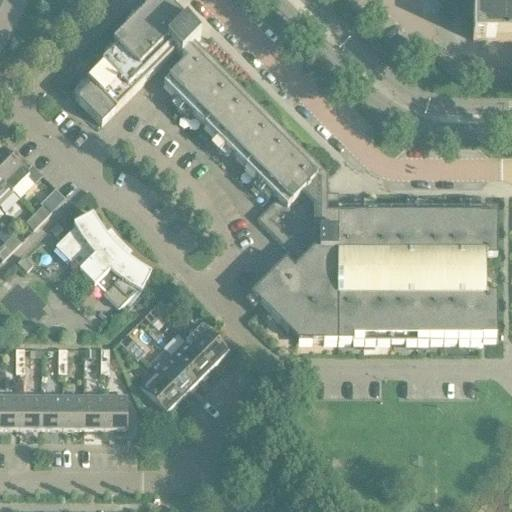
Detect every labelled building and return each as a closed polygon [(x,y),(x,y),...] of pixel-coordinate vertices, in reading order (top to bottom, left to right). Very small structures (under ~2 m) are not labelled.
[(163,89),(273,199),(277,204),(256,224),(300,268),(295,273),(285,264),(250,299),(297,345),(298,346),(496,346),(496,297),(485,297),(485,261),(496,261),(497,212),(348,212),(338,212),(338,197),(326,197),(326,183),(321,178),(193,49),(200,43),(194,37),(173,16),(177,12),(165,0),(153,0),(138,15),(143,19),(112,50),(116,54),(86,85),(90,89),(75,104),(101,130),(175,56),(185,67),(163,89)] [(511,0),(466,0),(466,1),(458,1),(458,9),(458,19),(472,19),(472,44),(511,43),(511,0)] [(0,154),(0,182),(13,195),(29,179),(25,176),(28,174),(19,165),(17,167),(2,153),(0,154)] [(28,174),(25,176),(29,179),(36,186),(42,180),(31,170),(28,174)] [(0,207),(13,195),(0,182),(0,207)] [(34,217),(42,225),(51,216),(43,208),(34,217)] [(33,234),(42,225),(34,217),(25,226),(33,234)] [(141,296),(151,277),(140,271),(130,264),(121,256),(113,248),(119,243),(114,238),(110,233),(105,237),(98,228),(92,218),(73,228),(75,232),(55,251),(71,266),(72,265),(81,273),(79,275),(81,276),(81,280),(83,282),(85,285),(87,287),(90,288),(93,289),(94,290),(96,288),(105,297),(103,299),(118,314),(138,294),(141,296)] [(70,232),(61,223),(50,234),(58,243),(70,232)] [(4,248),(12,256),(21,247),(13,239),(4,248)] [(0,262),(3,265),(12,256),(4,248),(0,251),(0,262)] [(17,267),(26,276),(32,270),(23,261),(17,267)] [(162,304),(153,313),(161,321),(170,312),(162,304)] [(153,313),(144,322),(152,330),(161,321),(153,313)] [(186,345),(212,372),(228,356),(214,341),(216,339),(207,330),(205,333),(202,330),(186,345)] [(128,356),(136,348),(127,339),(119,347),(128,356)] [(197,387),(212,372),(186,345),(171,361),(197,387)] [(136,348),(128,356),(137,365),(145,357),(136,348)] [(15,366),(23,366),(23,354),(15,354),(15,366)] [(58,354),(58,366),(66,366),(66,354),(58,354)] [(95,354),(84,354),(84,363),(95,363),(95,354)] [(100,354),(100,366),(108,366),(108,354),(100,354)] [(182,402),(197,387),(171,361),(155,376),(182,402)] [(23,366),(15,366),(15,378),(23,378),(23,366)] [(66,378),(66,366),(58,366),(58,378),(66,378)] [(108,366),(100,366),(100,378),(108,378),(108,366)] [(166,418),(182,402),(155,376),(139,392),(166,418)] [(0,434),(19,434),(19,400),(0,399),(0,434)] [(19,400),(19,434),(41,434),(41,400),(19,400)] [(41,400),(41,434),(62,434),(62,400),(41,400)] [(83,434),(83,400),(62,400),(62,434),(83,434)] [(83,400),(83,434),(104,434),(104,400),(83,400)] [(104,400),(104,434),(126,435),(127,400),(104,400)]
